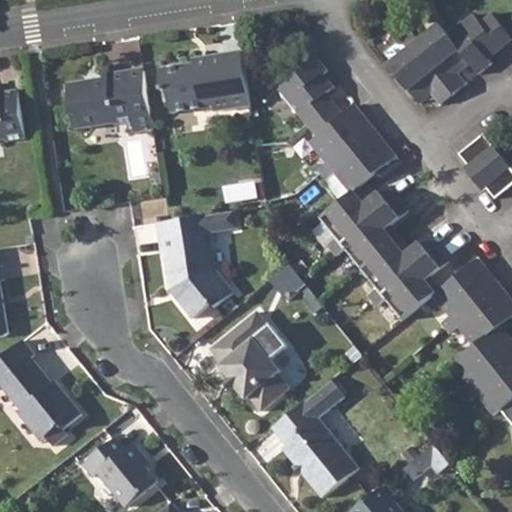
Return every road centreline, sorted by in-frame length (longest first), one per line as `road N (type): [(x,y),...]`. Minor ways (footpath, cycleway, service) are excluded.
road 1 (residential): [(266,511),(158,380),(126,362),(99,321),(87,269)]
road 2 (residential): [(0,32),(219,0)]
road 3 (residential): [(306,0),(419,145)]
